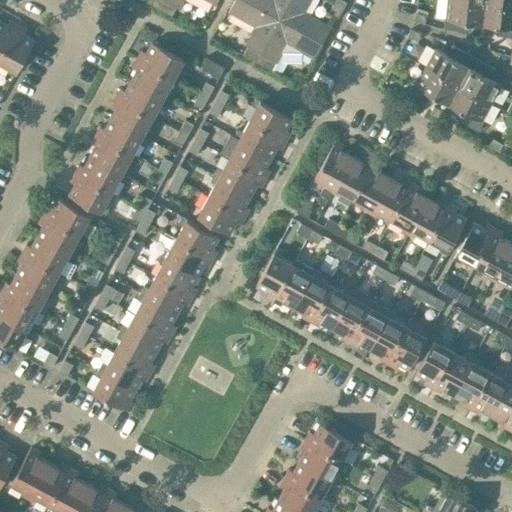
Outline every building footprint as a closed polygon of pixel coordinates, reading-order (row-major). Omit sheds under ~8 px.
[(162,0),(159,8),(172,15),(176,6),(179,8),(183,0),(208,0),(216,4),(218,0),(162,0)] [(243,54),(256,61),(280,18),(246,0),(234,0),(228,11),(255,25),(245,44),(248,45),(243,54)] [(246,0),(280,18),(289,0),(246,0)] [(289,0),(280,18),(322,42),(331,26),(304,11),(310,0),(289,0)] [(335,0),(334,4),(343,9),(347,1),(344,0),(335,0)] [(447,0),(446,19),(483,23),(485,2),(467,0),(447,0)] [(497,34),(511,35),(511,4),(485,2),(483,23),(495,24),(494,30),(497,34)] [(329,12),(338,17),(343,9),(334,4),(329,12)] [(414,19),(424,23),(427,15),(416,12),(414,19)] [(256,61),(272,70),(287,43),(314,58),(322,42),(280,18),(256,61)] [(0,56),(18,24),(9,19),(7,23),(0,19),(0,56)] [(8,72),(15,75),(35,39),(24,33),(26,28),(18,24),(0,56),(0,61),(10,67),(8,72)] [(408,36),(419,40),(421,32),(410,29),(408,36)] [(137,58),(174,78),(180,65),(185,68),(189,61),(152,41),(146,52),(142,49),(137,58)] [(426,66),(459,84),(473,57),(452,45),(448,54),(436,47),(426,66)] [(200,67),(219,77),(225,67),(206,56),(200,67)] [(459,84),(491,102),(501,84),(490,77),(494,68),(473,57),(459,84)] [(131,79),(168,99),(172,93),(167,90),(174,78),(137,58),(133,66),(137,68),(131,79)] [(416,84),(449,102),(459,84),(426,66),(416,84)] [(116,96),(153,115),(160,103),(165,105),(168,99),(131,79),(125,90),(121,87),(116,96)] [(200,92),(208,96),(214,85),(206,81),(200,92)] [(458,119),(478,130),(484,120),(482,119),(491,102),(459,84),(449,102),(459,108),(456,113),(458,119)] [(215,100),(223,105),(229,93),(221,89),(215,100)] [(194,103),(202,107),(208,96),(200,92),(194,103)] [(110,117),(147,137),(151,130),(146,128),(153,115),(116,96),(112,104),(116,106),(110,117)] [(250,119),(286,139),(291,131),(286,128),(292,117),(256,97),(252,104),(256,107),(250,119)] [(209,111),(217,116),(223,105),(215,100),(209,111)] [(430,112),(440,118),(444,111),(434,105),(430,112)] [(96,133),(132,153),(139,141),(144,143),(147,137),(110,117),(105,127),(100,125),(96,133)] [(179,130),(187,134),(194,123),(185,119),(179,130)] [(235,136),(271,156),(277,145),(282,148),(286,139),(250,119),(243,132),(238,129),(235,136)] [(194,138),(203,143),(209,131),(201,127),(194,138)] [(173,141),(181,145),(187,134),(179,130),(173,141)] [(90,155),(127,175),(130,168),(126,166),(132,153),(96,133),(91,142),(96,144),(90,155)] [(229,157),(266,177),(270,169),(266,166),(271,156),(235,136),(231,142),(236,145),(229,157)] [(188,149),(197,154),(203,143),(194,138),(188,149)] [(489,145),(499,150),(503,143),(493,138),(489,145)] [(329,197),(332,191),(352,154),(342,149),(344,144),(335,139),(315,176),(326,182),(320,192),(329,197)] [(341,190),(354,197),(374,160),(365,156),(363,160),(352,154),(332,191),(338,195),(341,190)] [(75,171),(112,191),(118,179),(123,181),(127,175),(90,155),(84,165),(80,163),(75,171)] [(159,168),(167,172),(173,161),(165,157),(159,168)] [(214,174),(251,194),(257,183),(261,186),(266,177),(229,157),(222,170),(217,167),(214,174)] [(364,209),(370,212),(390,175),(380,169),(382,165),(374,160),(354,197),(366,204),(364,209)] [(174,176),(182,180),(188,169),(180,165),(174,176)] [(153,179),(161,183),(167,172),(159,168),(153,179)] [(69,193),(106,213),(110,206),(105,204),(112,191),(75,171),(70,180),(75,182),(69,193)] [(208,195),(245,215),(249,207),(245,204),(251,194),(214,174),(210,180),(215,183),(208,195)] [(379,211),(392,218),(411,181),(403,176),(401,181),(390,175),(370,212),(376,216),(379,211)] [(168,187),(176,191),(182,180),(174,176),(168,187)] [(402,229),(408,233),(428,196),(418,190),(420,186),(411,181),(392,218),(404,225),(402,229)] [(146,210),(148,207),(152,199),(144,194),(138,206),(146,210)] [(193,212),(230,232),(236,221),(240,223),(245,215),(208,195),(202,207),(197,205),(193,212)] [(43,213),(80,233),(86,221),(91,223),(95,216),(58,196),(52,207),(48,205),(43,213)] [(417,231),(429,238),(449,202),(441,197),(439,202),(428,196),(408,233),(414,236),(417,231)] [(296,211),(308,217),(312,209),(301,202),(296,211)] [(440,250),(446,254),(466,217),(455,211),(458,207),(449,202),(429,238),(442,245),(440,250)] [(140,221),(142,218),(146,210),(138,206),(132,217),(140,221)] [(142,218),(150,223),(156,212),(148,207),(146,210),(142,218)] [(37,235),(74,255),(78,248),(73,246),(80,233),(43,213),(38,222),(43,224),(37,235)] [(176,237),(213,257),(217,249),(213,246),(219,235),(182,215),(178,222),(183,225),(176,237)] [(324,226),(335,232),(339,223),(328,217),(324,226)] [(135,229),(144,234),(150,223),(142,218),(140,221),(135,229)] [(463,257),(475,264),(495,227),(487,222),(484,227),(474,220),(453,258),(460,261),(463,257)] [(297,230),(308,236),(312,228),(301,222),(297,230)] [(335,232),(346,238),(350,229),(339,223),(335,232)] [(485,275),(492,279),(511,242),(501,236),(504,232),(495,227),(475,264),(488,270),(485,275)] [(308,236),(319,242),(323,234),(312,228),(308,236)] [(22,251),(59,271),(66,259),(70,261),(74,255),(37,235),(31,245),(27,243),(22,251)] [(106,248),(114,252),(120,241),(112,237),(106,248)] [(161,253),(198,274),(204,263),(208,265),(213,257),(176,237),(169,249),(165,247),(161,253)] [(362,246),(373,252),(377,244),(366,238),(362,246)] [(500,277),(511,283),(511,241),(511,242),(492,279),(498,282),(500,277)] [(335,251),(345,257),(350,249),(339,243),(335,251)] [(373,252),(384,258),(388,250),(377,244),(373,252)] [(121,256),(129,260),(135,249),(127,245),(121,256)] [(100,259),(108,263),(114,252),(106,248),(100,259)] [(265,295),(273,299),(293,263),(280,256),(283,251),(276,248),(256,284),(267,290),(265,295)] [(345,257),(356,263),(361,255),(350,249),(345,257)] [(16,273),(53,293),(57,286),(52,284),(59,271),(22,251),(18,260),(22,262),(16,273)] [(156,275),(192,295),(197,287),(192,284),(198,274),(161,253),(158,260),(162,262),(156,275)] [(115,267),(123,271),(129,260),(121,256),(115,267)] [(400,267),(411,273),(415,265),(404,259),(400,267)] [(284,300),(295,305),(315,268),(308,265),(306,270),(293,263),(273,299),(282,304),(284,300)] [(373,272),(383,278),(388,270),(377,264),(373,272)] [(411,273),(422,279),(426,271),(415,265),(411,273)] [(303,316),(311,320),(331,284),(318,277),(321,272),(315,268),(295,305),(305,311),(303,316)] [(383,278),(394,284),(399,276),(388,270),(383,278)] [(2,289),(38,309),(45,297),(50,299),(53,293),(16,273),(11,283),(6,281),(2,289)] [(85,286),(93,290),(99,279),(91,274),(85,286)] [(140,291),(177,312),(183,301),(187,303),(192,295),(156,275),(149,287),(144,285),(140,291)] [(100,294),(108,298),(114,287),(106,283),(100,294)] [(322,320),(332,326),(352,289),(346,286),(344,290),(331,284),(311,320),(319,325),(322,320)] [(410,293),(421,299),(426,290),(415,284),(410,293)] [(446,292),(457,298),(461,290),(450,284),(446,292)] [(79,297),(87,301),(93,290),(85,286),(79,297)] [(0,302),(0,312),(32,330),(36,324),(31,321),(38,309),(2,289),(0,291),(0,299),(1,300),(0,302)] [(341,336),(349,341),(371,299),(352,289),(332,326),(343,332),(341,336)] [(421,299),(432,304),(437,296),(426,290),(421,299)] [(457,298),(468,304),(472,296),(461,290),(457,298)] [(135,313),(171,333),(176,324),(172,322),(177,312),(140,291),(137,298),(142,300),(135,313)] [(94,305),(102,309),(108,298),(100,294),(94,305)] [(432,304),(440,309),(445,301),(437,296),(432,304)] [(360,341),(370,347),(390,310),(371,299),(349,341),(357,345),(360,341)] [(484,313),(495,319),(499,311),(488,305),(484,313)] [(456,317),(467,323),(472,315),(461,309),(456,317)] [(378,357),(387,362),(407,325),(394,318),(397,313),(390,310),(370,347),(381,353),(378,357)] [(495,319),(506,325),(510,317),(499,311),(495,319)] [(0,338),(17,347),(24,334),(29,337),(32,330),(0,312),(0,338)] [(65,323),(73,328),(79,317),(71,312),(65,323)] [(120,329),(157,349),(162,339),(167,341),(171,333),(135,313),(128,325),(123,323),(120,329)] [(467,323),(478,329),(482,321),(472,315),(467,323)] [(80,332),(88,336),(94,325),(86,321),(80,332)] [(59,334),(67,339),(73,328),(65,323),(59,334)] [(398,362),(409,368),(429,331),(422,327),(419,332),(407,325),(387,362),(395,366),(398,362)] [(114,351),(151,371),(155,362),(151,360),(157,349),(120,329),(116,336),(121,338),(114,351)] [(494,338),(505,344),(509,336),(499,330),(494,338)] [(74,343),(82,347),(88,336),(80,332),(74,343)] [(424,382),(433,387),(453,350),(440,343),(443,338),(436,335),(416,372),(427,378),(424,382)] [(444,387),(454,393),(474,356),(468,352),(465,357),(453,350),(433,387),(441,391),(444,387)] [(43,362),(52,366),(58,355),(50,351),(43,362)] [(99,367),(136,387),(142,377),(146,379),(151,371),(114,351),(107,363),(102,361),(99,367)] [(462,403),(471,407),(491,371),(478,364),(480,359),(474,356),(454,393),(465,398),(462,403)] [(59,370),(67,375),(73,363),(65,359),(59,370)] [(93,389),(130,409),(134,400),(130,398),(136,387),(99,367),(95,374),(100,376),(93,389)] [(482,408),(492,413),(511,376),(506,373),(503,378),(491,371),(471,407),(479,412),(482,408)] [(500,423),(509,428),(511,421),(511,376),(492,413),(503,419),(500,423)] [(305,438),(342,458),(349,445),(353,448),(357,441),(320,421),(314,432),(310,430),(305,438)] [(299,460),(336,480),(340,473),(335,471),(342,458),(305,438),(301,447),(305,449),(299,460)] [(0,485),(17,455),(6,449),(8,444),(0,439),(0,485)] [(22,494),(28,497),(48,460),(38,455),(40,450),(31,445),(11,482),(24,489),(22,494)] [(37,496),(49,503),(69,466),(61,462),(59,466),(48,460),(28,497),(34,501),(37,496)] [(285,476),(321,496),(328,483),(333,486),(336,480),(299,460),(294,470),(289,468),(285,476)] [(374,476),(382,480),(388,469),(379,465),(374,476)] [(60,511),(69,511),(86,481),(76,475),(78,471),(69,466),(49,503),(62,510),(60,511)] [(279,497),(305,511),(318,511),(319,511),(314,509),(321,496),(285,476),(280,485),(284,487),(279,497)] [(368,486),(376,491),(382,480),(374,476),(368,486)] [(93,511),(107,487),(99,482),(97,487),(86,481),(69,511),(93,511)] [(118,511),(124,502),(113,496),(116,492),(107,487),(93,511),(118,511)] [(427,503),(421,511),(473,511),(477,505),(445,488),(434,507),(427,503)] [(265,511),(305,511),(279,497),(273,508),(268,506),(265,511)] [(142,511),(145,508),(137,503),(134,507),(124,502),(118,511),(142,511)] [(353,511),(364,511),(367,507),(359,503),(353,511)]
